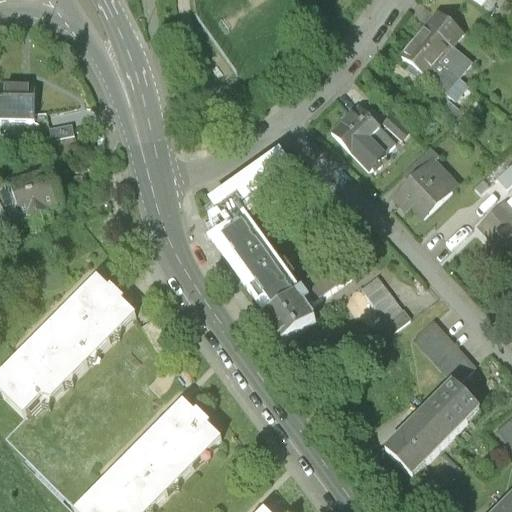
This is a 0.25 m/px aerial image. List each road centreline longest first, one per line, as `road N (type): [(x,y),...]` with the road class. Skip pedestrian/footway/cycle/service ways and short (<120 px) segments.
road 1 (secondary): [(152,190),(190,282),(355,511)]
road 2 (residential): [(288,124),(511,371)]
road 3 (residential): [(288,124),(339,78),(398,0)]
road 4 (residential): [(152,190),(288,124)]
road 5 (secondary): [(111,52),(152,190)]
road 6 (secondary): [(0,13),(39,12),(111,52)]
